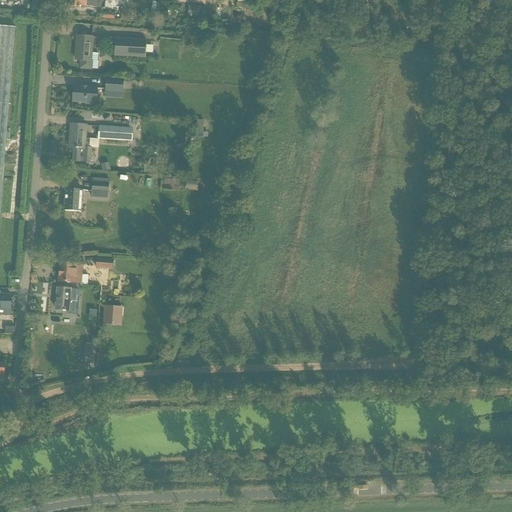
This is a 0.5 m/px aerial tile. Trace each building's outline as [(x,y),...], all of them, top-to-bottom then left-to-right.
[(70,0),(70,6),(79,7),(79,5),(84,6),(86,6),(97,8),(104,8),(105,0),(70,0)] [(0,219),(15,27),(0,26),(0,219)] [(92,37),(77,36),(75,60),(81,60),(80,68),(91,69),(92,60),(90,60),(92,37)] [(147,41),(116,39),(115,56),(146,58),(147,41)] [(106,78),(105,91),(123,92),(124,79),(106,78)] [(97,105),(98,88),(73,86),(72,102),(85,103),(85,104),(97,105)] [(89,149),(90,139),(85,139),(86,126),(70,125),(72,125),(71,131),(70,131),(69,149),(73,149),(73,162),(84,162),(83,163),(90,164),(92,149),(89,149)] [(99,126),(99,139),(122,140),(132,141),(132,131),(120,130),(120,127),(99,126)] [(109,163),(101,165),(103,172),(111,171),(109,163)] [(108,191),(109,180),(92,179),(92,189),(108,191)] [(80,212),(82,191),(66,189),(64,211),(80,212)] [(159,208),(170,209),(172,196),(161,194),(159,208)] [(144,241),(143,251),(159,253),(160,243),(144,241)] [(97,260),(97,267),(112,269),(113,261),(97,260)] [(83,264),(73,264),(61,263),(60,282),(81,284),(83,264)] [(57,288),(56,310),(63,310),(63,311),(66,312),(66,310),(68,311),(68,314),(76,314),(78,290),(57,288)] [(11,296),(0,295),(0,319),(1,319),(1,316),(10,316),(11,296)] [(105,307),(104,323),(120,325),(121,317),(115,317),(115,307),(105,307)] [(86,347),(85,367),(93,368),(94,348),(86,347)]
